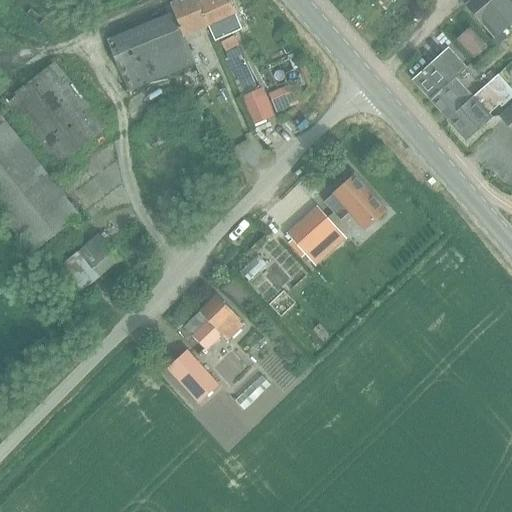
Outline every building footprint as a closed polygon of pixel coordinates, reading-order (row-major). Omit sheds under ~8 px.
[(205,23),(194,0),(170,0),(168,1),(172,9),(103,39),(126,91),(194,61),(182,33),(205,23)] [(227,0),(194,0),(205,23),(233,11),(227,0)] [(483,24),(511,0),(470,0),(466,4),(483,24)] [(467,30),(465,32),(455,40),(469,56),(481,46),(467,30)] [(233,33),(220,39),(225,50),(238,44),(233,33)] [(412,80),(447,119),(471,97),(455,79),(468,68),(449,47),(412,80)] [(2,106),(53,170),(105,128),(54,65),(2,106)] [(261,81),(272,103),(290,93),(279,71),(261,81)] [(511,89),(498,74),(471,97),(447,119),(465,139),(489,117),(487,115),(499,104),(501,106),(511,96),(511,89)] [(243,103),(252,124),(273,116),(264,95),(243,103)] [(511,128),(511,104),(500,115),(511,128)] [(217,119),(209,128),(214,133),(227,118),(218,110),(213,115),(217,119)] [(0,215),(30,253),(78,215),(5,123),(0,126),(0,215)] [(368,151),(349,169),(383,206),(403,188),(368,151)] [(339,220),(348,212),(364,231),(385,212),(353,176),(324,203),(339,220)] [(317,207),(287,234),(306,255),(336,228),(317,207)] [(87,286),(120,257),(100,234),(67,263),(87,286)] [(226,339),(243,323),(216,294),(183,326),(206,350),(222,335),(226,339)] [(198,403),(217,385),(185,350),(165,368),(198,403)]
